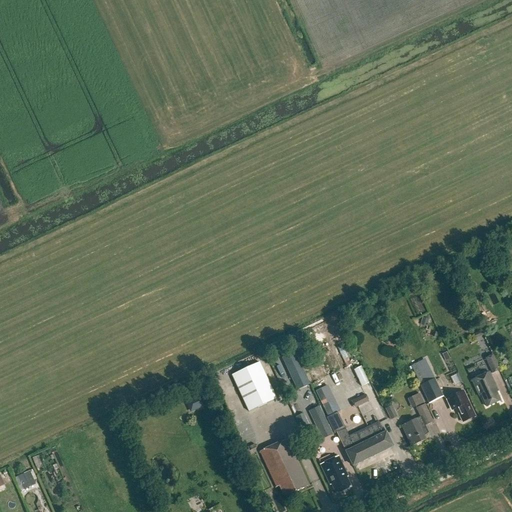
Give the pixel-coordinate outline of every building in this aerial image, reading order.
[(295,353),(283,359),(298,391),(310,385),(295,353)] [(483,358),(491,373),(498,369),(491,355),(483,358)] [(429,356),(415,361),(422,383),(436,378),(429,356)] [(276,399),(259,363),(232,376),(249,412),(276,399)] [(361,367),(354,370),(362,387),(369,384),(361,367)] [(470,380),(478,397),(480,396),(486,407),(499,400),(495,391),(496,390),(487,372),(470,380)] [(421,386),(430,404),(445,396),(436,378),(421,386)] [(315,392),(328,418),(330,417),(334,415),(333,414),(328,402),(327,403),(320,389),(315,392)] [(419,393),(407,398),(411,407),(423,402),(419,393)] [(452,412),(456,410),(463,423),(475,418),(463,393),(447,400),(452,412)] [(360,398),(363,405),(369,402),(365,395),(360,398)] [(203,406),(200,397),(188,402),(191,411),(203,406)] [(393,406),(386,409),(391,421),(398,418),(393,406)] [(404,433),(411,447),(425,441),(424,437),(428,434),(425,427),(433,423),(425,406),(416,409),(420,418),(401,426),(404,433)] [(332,435),(318,407),(308,412),(321,440),(332,435)] [(212,415),(217,425),(224,421),(220,412),(212,415)] [(299,415),(304,427),(312,424),(307,412),(299,415)] [(330,417),(328,418),(326,418),(334,434),(336,433),(344,429),(345,429),(337,413),(334,415),(330,417)] [(345,452),(352,466),(392,447),(383,428),(382,429),(378,422),(349,437),(345,429),(344,429),(336,433),(343,448),(345,447),(347,451),(345,452)] [(254,454),(255,455),(260,467),(265,465),(276,488),(279,487),(284,498),(308,486),(287,439),(254,454)] [(309,444),(312,450),(318,447),(315,441),(309,444)] [(331,485),(336,495),(351,488),(346,478),(347,477),(338,457),(320,465),(330,486),(331,485)] [(30,472),(17,478),(23,490),(35,485),(30,472)]
